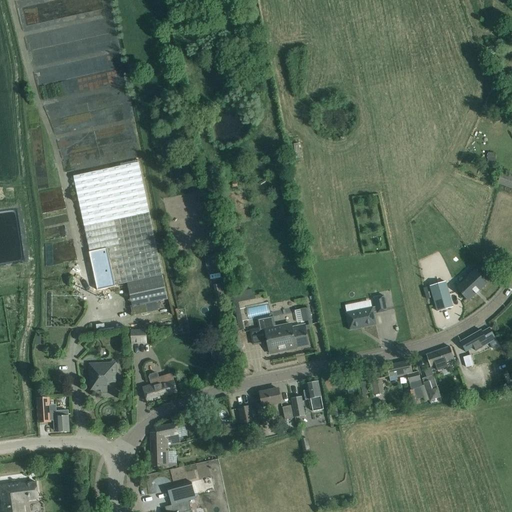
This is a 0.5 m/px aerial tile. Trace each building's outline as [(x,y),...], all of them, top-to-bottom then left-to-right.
[(487,152),(487,160),(494,160),(495,153),(487,152)] [(98,289),(127,283),(162,275),(138,163),(74,176),(98,289)] [(511,177),(501,173),(497,183),(511,188),(511,177)] [(232,221),(226,222),(228,234),(241,232),(239,220),(235,220),(235,218),(231,219),(232,221)] [(476,270),(456,285),(468,299),(487,283),(484,280),(476,270)] [(162,275),(127,283),(132,307),(168,299),(162,275)] [(446,281),(430,286),(437,311),(453,307),(446,281)] [(222,283),(213,285),(216,298),(225,296),(222,283)] [(345,312),(349,329),(376,324),(373,312),(376,311),(376,312),(386,310),(383,295),(373,297),(375,306),(345,312)] [(265,329),(270,353),(296,347),(296,345),(308,342),(305,329),(299,330),(299,327),(292,328),(292,325),(274,329),(272,317),(259,320),(261,330),(265,329)] [(460,342),(465,351),(474,345),(476,349),(495,338),(489,328),(482,332),(481,330),(460,342)] [(146,329),(131,329),(131,344),(146,343),(146,329)] [(427,377),(422,379),(430,402),(434,401),(435,400),(434,399),(440,397),(437,387),(437,388),(432,375),(433,375),(432,370),(436,369),(437,371),(448,367),(447,364),(455,361),(450,346),(426,355),(430,368),(424,370),(427,377)] [(220,360),(221,360),(223,360),(224,360),(225,359),(226,357),(226,356),(226,355),(225,351),(224,350),(224,349),(222,349),(221,348),(220,348),(219,349),(218,349),(217,350),(217,352),(218,358),(218,359),(219,359),(220,360)] [(473,366),(470,355),(464,357),(466,367),(473,366)] [(407,375),(409,384),(411,390),(415,389),(422,387),(421,381),(419,371),(412,373),(410,361),(387,366),(389,377),(390,381),(398,380),(397,378),(407,375)] [(90,368),(91,380),(91,390),(100,389),(101,392),(107,391),(107,383),(116,382),(115,363),(103,363),(103,367),(90,368)] [(143,387),(144,392),(147,402),(177,392),(172,374),(159,378),(158,374),(155,373),(150,375),(148,377),(151,385),(143,387)] [(372,380),(375,394),(384,392),(380,378),(372,380)] [(304,391),(306,401),(311,400),(314,412),(324,410),(320,392),(318,382),(306,384),(307,390),(304,391)] [(260,393),(262,402),(262,406),(281,402),(278,389),(260,393)] [(419,393),(414,394),(414,391),(408,392),(410,401),(416,400),(416,399),(421,398),(419,393)] [(49,397),(37,398),(39,423),(51,422),(50,421),(51,421),(50,413),(49,405),(49,397)] [(305,415),(301,398),(292,400),(295,417),(305,415)] [(56,416),(56,423),(57,432),(69,431),(68,413),(65,413),(64,403),(56,404),(57,416),(56,416)] [(250,406),(238,408),(242,427),(254,424),(250,406)] [(283,408),(285,420),(293,418),(290,406),(283,408)] [(176,423),(155,427),(150,433),(151,466),(174,465),(174,464),(168,464),(167,446),(180,444),(176,423)] [(0,485),(0,488),(3,511),(24,511),(23,505),(21,506),(20,501),(39,498),(36,482),(21,484),(20,483),(0,485)] [(189,500),(181,502),(172,505),(173,511),(184,511),(191,510),(189,500)]
